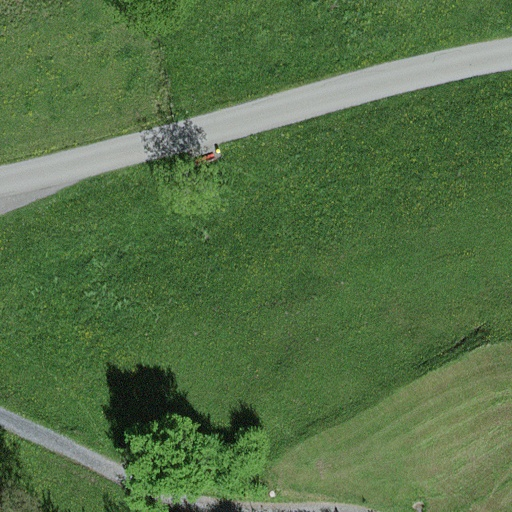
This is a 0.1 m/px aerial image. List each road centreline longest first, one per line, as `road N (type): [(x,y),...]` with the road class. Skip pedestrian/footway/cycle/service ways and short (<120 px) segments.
road 1 (residential): [(0,176),(511,51)]
road 2 (track): [(273,511),(192,505),(118,480),(0,415)]
